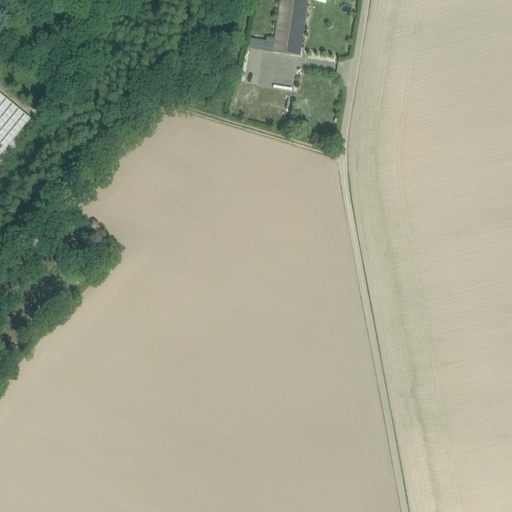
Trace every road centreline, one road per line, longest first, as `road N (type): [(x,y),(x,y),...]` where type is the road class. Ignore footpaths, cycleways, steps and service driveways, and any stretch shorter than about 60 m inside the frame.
road 1 (track): [(409,511),(346,154),(164,100),(0,267)]
road 2 (unclassified): [(346,154),(367,0)]
